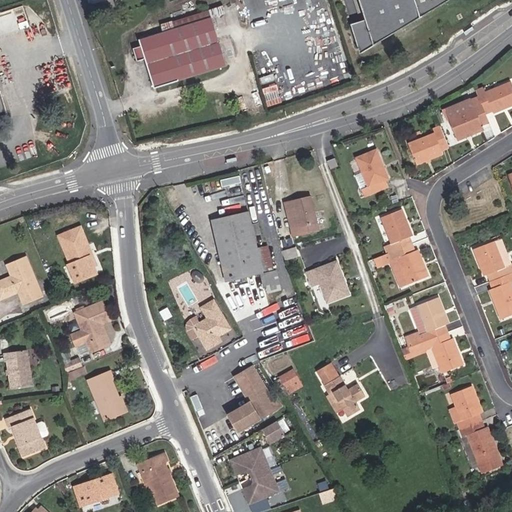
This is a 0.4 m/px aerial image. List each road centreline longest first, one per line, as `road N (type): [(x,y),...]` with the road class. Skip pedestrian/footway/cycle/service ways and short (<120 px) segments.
road 1 (secondary): [(511,21),(416,84),(348,113),(116,171)]
road 2 (residential): [(511,396),(501,390),(436,208),(449,185),(511,143)]
road 3 (residential): [(116,171),(139,318),(179,418)]
road 4 (unknown): [(141,101),(230,77),(245,34),(315,14)]
road 5 (unclassified): [(66,0),(116,171)]
road 6 (residential): [(20,493),(62,464),(179,418)]
road 7 (unknown): [(78,40),(25,60),(22,109),(0,137)]
road 8 (secondary): [(116,171),(0,203)]
